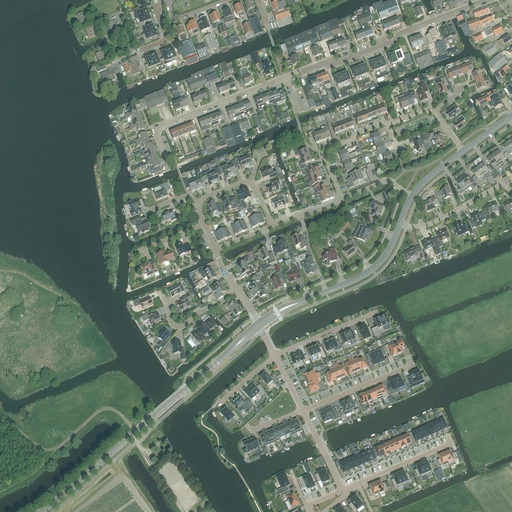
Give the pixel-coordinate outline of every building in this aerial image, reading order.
[(419,0),(415,0),(417,3),(413,4),(410,6),(411,9),(412,11),(413,10),(416,18),(423,16),(420,8),(423,7),(421,2),(420,2),(419,0)] [(452,0),(447,3),(450,9),(454,6),(455,7),(465,0),(464,0),(452,0)] [(247,11),(249,10),(251,15),(255,13),(254,9),(251,1),(244,3),(245,5),(244,6),(246,12),(247,11)] [(277,3),(270,6),(272,12),(273,11),(274,12),(275,12),(275,14),(284,11),(281,3),(278,4),(277,3)] [(384,7),(387,16),(399,11),(396,3),(384,7)] [(240,17),(244,15),(243,12),(240,5),(234,7),(237,15),(239,14),(240,17)] [(375,20),(387,16),(384,7),(372,12),(375,20)] [(487,8),(473,13),(475,19),(489,14),(488,11),(488,10),(488,9),(487,8)] [(133,11),(136,20),(148,15),(146,10),(140,12),(139,9),(133,11)] [(222,20),(224,24),(233,21),(232,16),(229,9),(226,10),(226,9),(223,10),(223,11),(224,15),(223,15),(224,19),(222,20)] [(287,10),(284,11),(275,14),(273,14),(276,22),(289,17),(287,10)] [(80,24),(88,21),(87,18),(85,19),(83,12),(77,15),(80,24)] [(224,26),(224,24),(222,20),(220,21),(217,13),(214,14),(213,13),(211,14),(211,15),(209,16),(212,24),(213,24),(211,25),(213,30),(217,29),(219,34),(222,35),(227,33),(224,26)] [(357,18),(358,22),(360,26),(362,32),(365,38),(373,35),(370,28),(369,29),(367,24),(372,22),(369,13),(357,18)] [(138,24),(139,28),(145,25),(144,23),(150,20),(150,19),(149,15),(148,16),(148,15),(136,20),(139,19),(141,23),(138,24)] [(487,16),(479,20),(467,24),(470,31),(482,27),(482,26),(483,25),(484,26),(494,21),(491,16),(488,17),(487,16)] [(201,24),(198,25),(201,32),(209,29),(208,25),(205,18),(200,20),(201,24)] [(257,18),(253,19),(249,21),(254,36),(263,33),(257,18)] [(389,21),(392,28),(400,25),(397,18),(389,21)] [(116,20),(108,24),(111,33),(118,30),(115,24),(117,23),(116,20)] [(384,31),(392,28),(389,21),(381,24),(384,31)] [(197,30),(194,22),(188,24),(189,26),(186,27),(188,33),(193,31),(194,34),(198,33),(197,30)] [(254,37),(252,32),(249,23),(242,25),(246,35),(244,36),(246,40),(254,37)] [(92,27),(85,30),(89,39),(95,36),(93,30),(95,29),(93,25),(91,25),(92,27)] [(145,25),(139,28),(141,31),(143,30),(145,34),(142,35),(142,36),(154,31),(152,26),(146,28),(145,25)] [(178,36),(180,35),(182,41),(183,43),(180,45),(185,58),(196,54),(191,41),(187,42),(186,40),(185,37),(186,36),(185,34),(182,26),(176,29),(178,36)] [(233,45),(241,42),(236,26),(227,28),(233,45)] [(442,29),(441,30),(444,40),(446,39),(446,40),(447,39),(448,41),(451,40),(451,38),(452,37),(456,35),(452,26),(449,27),(448,26),(446,27),(446,26),(444,27),(444,28),(442,28),(442,29)] [(500,26),(492,30),(491,28),(484,32),(487,37),(494,34),(495,37),(503,33),(503,32),(504,31),(504,30),(503,29),(502,29),(501,29),(500,26)] [(333,37),(330,28),(318,33),(321,41),(333,37)] [(435,38),(438,37),(435,30),(428,32),(431,40),(432,43),(436,41),(435,38)] [(156,36),(154,31),(142,36),(146,44),(152,41),(150,39),(156,36)] [(357,41),(365,38),(362,32),(354,35),(357,41)] [(210,52),(217,49),(211,34),(204,37),(210,52)] [(484,39),(481,34),(474,37),(477,43),(484,39)] [(304,49),(319,43),(315,35),(300,40),(304,49)] [(414,38),(418,47),(422,46),(422,48),(425,47),(424,45),(420,35),(414,38)] [(505,45),(511,40),(508,35),(501,40),(498,42),(500,46),(504,44),(505,45)] [(415,48),(418,47),(414,38),(408,40),(412,49),(413,49),(413,51),(416,50),(415,48)] [(335,42),(338,49),(340,48),(340,49),(346,47),(345,46),(346,45),(343,39),(335,42)] [(304,49),(300,40),(286,46),(289,55),(304,49)] [(330,52),(338,49),(335,42),(327,45),(330,52)] [(447,54),(446,54),(442,42),(428,47),(433,59),(447,54)] [(319,43),(314,45),(315,48),(311,50),(314,58),(321,55),(318,49),(321,48),(319,43)] [(491,43),(483,49),(489,57),(497,51),(491,43)] [(198,56),(208,52),(204,44),(195,47),(198,56)] [(167,50),(171,62),(176,60),(177,61),(180,60),(177,53),(175,55),(172,48),(171,49),(171,48),(167,49),(167,50)] [(171,62),(167,50),(166,51),(166,50),(162,51),(162,52),(161,52),(164,59),(161,60),(163,65),(171,62)] [(421,54),(424,62),(431,59),(428,51),(421,54)] [(99,63),(107,60),(106,57),(104,58),(102,52),(95,54),(99,63)] [(394,54),(397,62),(403,60),(406,66),(412,64),(408,54),(402,56),(400,52),(394,54)] [(255,53),(250,55),(254,66),(259,64),(255,53)] [(151,56),(151,57),(155,68),(163,65),(161,60),(158,61),(156,55),(155,55),(155,54),(151,55),(151,56)] [(391,65),(397,62),(394,54),(388,57),(391,65)] [(417,65),(424,62),(421,54),(414,57),(417,65)] [(489,63),(497,72),(508,63),(499,54),(489,63)] [(286,63),(288,67),(289,67),(293,66),(300,63),(297,55),(290,58),(290,60),(287,62),(286,62),(286,63)] [(132,63),(129,64),(131,70),(132,70),(133,75),(139,72),(138,68),(140,67),(138,60),(136,56),(130,59),(132,63)] [(155,68),(151,57),(145,59),(148,65),(145,66),(147,71),(155,68)] [(376,61),(379,69),(385,67),(382,59),(376,61)] [(373,72),(379,69),(376,61),(370,64),(373,72)] [(269,62),(260,66),(262,71),(264,71),(266,77),(270,75),(270,76),(273,75),(273,74),(271,67),(271,68),(269,62)] [(462,66),(465,73),(473,70),(470,63),(462,66)] [(224,79),(228,77),(229,75),(225,64),(220,67),(224,79)] [(505,65),(497,73),(501,76),(509,69),(505,65)] [(114,75),(115,74),(120,73),(117,66),(109,69),(109,71),(100,74),(103,82),(111,79),(111,81),(115,80),(114,75)] [(358,68),(361,76),(367,74),(364,66),(358,68)] [(465,73),(462,66),(454,69),(457,76),(465,73)] [(240,71),(240,73),(242,78),(245,85),(245,84),(246,86),(249,85),(248,83),(252,82),(252,81),(253,81),(253,80),(252,76),(251,76),(250,76),(249,76),(247,69),(244,68),(240,70),(240,71)] [(355,79),(361,76),(358,68),(352,71),(355,79)] [(213,69),(204,73),(209,85),(218,81),(213,69)] [(396,76),(402,74),(400,70),(396,72),(395,69),(391,70),(393,77),(396,76)] [(449,79),(457,76),(454,69),(446,72),(449,79)] [(475,81),(482,79),(479,71),(472,73),(475,81)] [(204,73),(191,77),(196,90),(209,85),(204,73)] [(320,75),(323,83),(329,81),(326,73),(320,75)] [(340,75),(343,83),(350,81),(346,73),(340,75)] [(323,83),(320,75),(315,78),(318,85),(323,83)] [(337,86),(343,83),(340,75),(334,78),(337,86)] [(196,90),(191,77),(186,79),(191,92),(196,90)] [(435,81),(436,85),(440,95),(447,92),(444,85),(447,84),(445,77),(435,81)] [(227,78),(225,79),(229,91),(236,88),(233,81),(228,83),(227,82),(228,81),(227,78)] [(315,78),(306,81),(308,85),(309,88),(310,90),(310,91),(313,90),(316,88),(317,91),(319,90),(318,85),(315,78)] [(229,91),(225,79),(222,80),(223,83),(224,83),(225,84),(217,87),(219,95),(229,91)] [(486,87),(482,79),(475,81),(478,89),(486,87)] [(428,92),(425,84),(418,86),(419,89),(415,90),(416,94),(417,93),(421,102),(422,102),(423,102),(424,102),(425,102),(426,101),(426,100),(427,100),(425,94),(428,92)] [(199,89),(196,90),(201,102),(208,99),(205,92),(199,94),(199,93),(200,92),(199,89)] [(335,89),(331,91),(335,101),(339,100),(335,89)] [(348,96),(347,92),(345,89),(339,91),(342,98),(348,96)] [(169,107),(167,100),(163,90),(144,97),(149,110),(165,103),(166,108),(169,107)] [(201,102),(196,90),(194,91),(195,94),(196,94),(196,95),(191,97),(194,105),(194,104),(195,105),(197,104),(197,103),(201,102)] [(272,93),(274,100),(277,99),(278,103),(284,100),(282,95),(279,96),(277,91),(272,93)] [(403,95),(408,107),(414,105),(412,101),(415,100),(412,92),(403,95)] [(269,102),(274,100),(272,93),(266,95),(269,102)] [(488,95),(477,100),(479,107),(482,106),(489,103),(491,107),(492,107),(493,106),(494,108),(496,108),(497,108),(498,108),(500,107),(500,106),(501,106),(501,105),(502,104),(498,94),(490,98),(489,99),(488,95)] [(260,98),(264,106),(264,108),(267,107),(266,103),(269,102),(266,95),(260,98)] [(402,110),(408,107),(403,95),(397,98),(394,99),(396,104),(399,103),(402,110)] [(181,99),(180,96),(177,97),(182,109),(188,107),(185,98),(181,99)] [(176,112),(182,109),(177,97),(175,98),(176,101),(172,103),(176,112)] [(261,107),(264,106),(260,98),(255,100),(257,106),(259,110),(262,109),(261,107)] [(246,111),(247,113),(250,112),(250,113),(254,112),(252,108),(251,108),(249,102),(247,103),(246,102),(243,103),(243,104),(246,111)] [(247,115),(247,113),(246,111),(243,104),(238,106),(240,113),(241,115),(244,114),(245,116),(247,115)] [(455,111),(458,109),(455,104),(450,108),(452,110),(446,114),(450,120),(458,114),(455,111)] [(232,108),(235,115),(236,118),(238,117),(237,114),(240,113),(238,106),(232,108)] [(125,115),(126,117),(138,112),(136,107),(129,109),(130,113),(125,115)] [(235,115),(232,108),(226,111),(229,117),(230,121),(233,120),(232,116),(235,115)] [(132,117),(133,121),(140,118),(138,112),(126,117),(127,119),(132,117)] [(221,113),(215,115),(218,122),(220,121),(222,124),(225,123),(223,119),(221,113)] [(217,122),(218,122),(215,115),(209,117),(212,124),(213,126),(218,124),(217,122)] [(260,122),(257,116),(252,118),(256,129),(259,128),(259,130),(260,129),(261,132),(263,132),(259,122),(260,122)] [(458,131),(465,126),(463,123),(465,121),(462,116),(456,121),(458,123),(454,126),(458,131)] [(209,117),(204,119),(208,130),(210,129),(209,125),(212,124),(209,117)] [(140,118),(133,121),(134,124),(129,126),(130,128),(142,124),(140,118)] [(208,130),(204,119),(198,121),(201,128),(202,132),(208,130)] [(142,124),(130,128),(131,131),(136,129),(137,132),(144,129),(142,124)] [(187,126),(190,133),(191,133),(191,134),(193,134),(192,132),(195,131),(192,124),(187,126)] [(234,139),(242,136),(238,124),(230,127),(234,139)] [(184,135),(190,133),(187,126),(181,128),(184,135)] [(318,133),(322,141),(328,139),(325,132),(328,131),(326,126),(321,128),(322,131),(318,133)] [(226,142),(234,139),(229,127),(221,130),(226,142)] [(178,137),(184,135),(181,128),(176,130),(178,137)] [(179,140),(178,137),(176,130),(170,132),(173,140),(176,139),(177,141),(179,140)] [(373,141),(380,138),(379,134),(380,134),(378,130),(370,133),(373,141)] [(316,143),(322,141),(318,133),(315,134),(313,131),(308,133),(310,138),(313,137),(316,143)] [(362,140),(369,138),(366,132),(360,134),(362,140)] [(438,146),(440,146),(440,145),(441,145),(441,144),(441,143),(440,142),(443,141),(439,132),(434,134),(433,132),(427,134),(429,139),(433,138),(435,144),(436,144),(436,145),(437,145),(437,146),(438,146)] [(136,143),(148,139),(146,133),(139,136),(140,139),(135,141),(136,143)] [(206,150),(214,147),(210,138),(202,141),(206,150)] [(382,143),(380,138),(373,141),(374,146),(382,143)] [(139,145),(141,148),(150,144),(148,139),(136,143),(137,146),(139,145)] [(423,145),(421,140),(420,141),(419,140),(416,142),(415,139),(409,141),(411,144),(414,143),(416,147),(415,149),(417,151),(418,151),(420,153),(422,150),(423,149),(421,145),(423,145)] [(384,148),(382,143),(374,146),(376,151),(384,148)] [(511,157),(510,155),(511,153),(511,147),(508,143),(506,144),(502,147),(507,153),(505,154),(510,162),(511,160),(511,157)] [(152,144),(150,144),(141,148),(143,147),(145,151),(142,152),(142,154),(154,149),(152,144)] [(384,148),(376,151),(378,156),(381,155),(386,153),(384,148)] [(154,149),(142,154),(143,156),(148,155),(150,158),(156,155),(154,149)] [(301,159),(309,155),(306,149),(300,152),(299,149),(294,151),(296,156),(299,155),(301,159)] [(338,153),(340,158),(348,155),(346,150),(338,153)] [(492,154),(500,165),(503,163),(502,161),(505,159),(499,151),(494,155),(493,154),(492,154)] [(246,158),(243,159),(247,168),(249,167),(252,166),(250,160),(253,158),(251,152),(246,154),(246,158)] [(389,152),(386,153),(381,155),(383,160),(391,157),(389,152)] [(497,167),(500,165),(492,154),(491,155),(492,156),(487,159),(491,164),(489,166),(497,178),(500,176),(495,169),(493,167),(496,165),(497,167)] [(146,163),(147,165),(159,161),(156,155),(150,158),(151,161),(146,163)] [(311,161),(309,155),(301,159),(302,162),(299,164),(301,170),(307,168),(305,164),(311,161)] [(350,160),(348,155),(340,158),(342,163),(350,160)] [(247,168),(243,159),(241,160),(239,157),(234,159),(235,161),(237,165),(240,164),(242,170),(245,169),(245,168),(247,168)] [(391,157),(383,160),(385,165),(393,162),(391,157)] [(352,165),(350,160),(342,163),(344,168),(352,165)] [(161,166),(159,161),(147,165),(148,168),(153,166),(154,169),(161,166)] [(230,166),(228,168),(231,176),(233,175),(233,176),(237,175),(234,169),(237,167),(237,165),(235,161),(230,163),(230,166)] [(483,164),(478,168),(484,176),(487,173),(490,178),(492,176),(494,180),(497,178),(489,166),(486,168),(483,164)] [(352,165),(344,168),(346,173),(349,172),(350,173),(353,172),(352,170),(354,170),(352,165)] [(218,168),(220,174),(224,173),(226,179),(229,178),(229,177),(231,176),(228,168),(225,169),(222,166),(218,168)] [(309,177),(319,173),(317,168),(312,170),(311,167),(306,169),(306,171),(305,171),(305,172),(305,173),(306,174),(307,174),(309,177)] [(217,175),(220,174),(218,168),(213,170),(214,173),(211,175),(215,183),(216,182),(217,183),(220,182),(217,175)] [(261,172),(263,178),(269,176),(271,179),(278,176),(275,170),(272,172),(270,168),(264,170),(263,170),(263,169),(262,170),(261,170),(262,171),(261,172)] [(484,176),(478,168),(472,172),(476,176),(473,178),(479,186),(483,182),(480,178),(484,176)] [(193,180),(197,188),(199,187),(200,188),(203,187),(201,183),(204,182),(204,183),(199,169),(196,170),(197,178),(193,180)] [(210,171),(201,175),(204,181),(207,180),(210,186),(213,185),(213,184),(215,183),(211,175),(210,171)] [(354,173),(358,182),(363,180),(360,171),(354,173)] [(321,178),(319,173),(309,177),(307,178),(309,181),(310,182),(311,182),(312,185),(320,182),(319,179),(321,178)] [(353,184),(358,182),(354,173),(349,175),(350,178),(346,180),(348,183),(346,184),(348,189),(350,188),(354,187),(353,184)] [(460,178),(467,187),(469,186),(471,187),(472,189),(474,188),(477,186),(472,179),(469,181),(465,175),(460,178)] [(465,189),(467,187),(460,178),(456,181),(460,187),(457,189),(461,194),(466,191),(465,189)] [(193,180),(189,182),(187,179),(183,181),(187,189),(189,188),(191,192),(194,190),(194,189),(197,188),(193,180)] [(280,185),(278,179),(271,183),(272,185),(266,188),(269,193),(273,192),(273,193),(279,191),(277,186),(280,185)] [(161,190),(154,193),(157,200),(167,196),(166,192),(170,190),(167,183),(159,186),(161,190)] [(318,194),(326,191),(324,186),(322,187),(321,184),(313,187),(314,190),(316,189),(318,194)] [(449,195),(451,193),(448,185),(443,188),(444,190),(441,191),(444,200),(450,197),(449,195)] [(244,190),(245,190),(237,194),(240,201),(243,199),(244,201),(251,198),(252,200),(255,199),(253,193),(250,195),(247,188),(244,190)] [(328,196),(326,191),(318,194),(320,199),(318,200),(319,203),(327,200),(326,197),(328,196)] [(272,202),(275,209),(285,205),(285,206),(282,198),(286,196),(285,193),(278,196),(279,199),(272,202)] [(435,206),(438,204),(435,196),(429,199),(430,201),(424,203),(427,212),(436,208),(435,206)] [(229,210),(228,208),(232,207),(233,209),(238,207),(234,198),(229,200),(228,200),(227,197),(225,198),(225,197),(224,197),(224,198),(221,200),(224,208),(224,210),(225,211),(226,212),(228,211),(229,210)] [(141,213),(140,209),(138,209),(138,207),(141,206),(138,200),(132,203),(132,201),(128,203),(129,204),(128,204),(131,210),(132,212),(130,213),(132,217),(141,213)] [(211,203),(207,205),(209,209),(208,210),(208,211),(209,214),(210,214),(211,214),(213,218),(217,216),(217,215),(222,213),(219,206),(217,207),(214,201),(211,203)] [(501,208),(499,209),(496,202),(486,207),(489,215),(500,211),(501,214),(504,213),(501,208)] [(375,210),(373,215),(377,217),(379,212),(381,213),(383,206),(376,203),(375,204),(372,203),(371,208),(373,209),(373,210),(375,210)] [(172,221),(178,218),(176,213),(173,214),(172,212),(162,216),(164,221),(170,218),(172,221)] [(472,220),(469,222),(473,229),(476,228),(474,225),(482,221),(483,221),(486,220),(483,213),(479,214),(478,212),(470,216),(472,220)] [(261,213),(255,216),(258,225),(265,222),(261,213)] [(258,225),(255,216),(248,219),(252,228),(258,225)] [(150,229),(147,222),(143,224),(141,224),(139,218),(130,222),(132,226),(133,226),(133,227),(135,227),(136,227),(136,228),(136,229),(136,230),(137,231),(138,232),(138,233),(142,232),(143,234),(148,232),(147,230),(150,229)] [(244,220),(238,223),(241,232),(248,230),(244,220)] [(340,227),(344,232),(350,225),(346,221),(340,227)] [(466,233),(469,232),(465,225),(463,226),(461,222),(452,226),(456,234),(464,230),(466,233)] [(241,232),(238,223),(231,226),(235,235),(241,232)] [(357,231),(354,238),(365,242),(366,242),(368,236),(369,236),(371,233),(370,232),(370,231),(364,229),(366,226),(359,224),(356,230),(357,231)] [(227,227),(220,230),(224,239),(231,237),(227,227)] [(438,239),(436,240),(439,248),(443,246),(441,242),(450,238),(446,229),(436,234),(438,239)] [(224,239),(220,230),(214,232),(217,242),(224,239)] [(291,238),(295,247),(300,245),(302,249),(307,247),(303,238),(300,240),(298,235),(291,238)] [(431,238),(421,243),(425,251),(432,248),(436,256),(441,253),(435,239),(432,240),(431,238)] [(280,254),(288,250),(284,240),(277,243),(277,246),(273,248),(276,255),(280,253),(280,254)] [(354,249),(357,247),(351,240),(347,243),(350,246),(343,251),(348,257),(356,251),(354,249)] [(175,247),(179,256),(186,253),(191,251),(188,244),(183,246),(182,244),(175,247)] [(266,248),(259,251),(263,261),(266,259),(269,265),(276,262),(272,253),(269,255),(266,248)] [(421,260),(425,258),(421,251),(417,253),(415,248),(404,253),(408,261),(418,256),(418,255),(419,255),(421,260)] [(326,260),(327,262),(326,262),(326,263),(326,264),(326,265),(326,266),(327,266),(328,266),(328,267),(329,266),(330,266),(330,265),(331,265),(331,264),(331,263),(330,263),(336,261),(334,256),(337,255),(334,249),(324,253),(326,256),(323,257),(324,261),(326,260)] [(171,251),(165,254),(164,251),(156,255),(161,265),(168,262),(168,261),(174,258),(171,251)] [(239,270),(248,266),(246,263),(249,262),(248,260),(249,259),(248,257),(240,260),(241,263),(236,265),(239,270)] [(314,265),(311,258),(305,260),(307,265),(303,267),(307,276),(309,275),(310,276),(311,275),(312,274),(314,273),(311,266),(314,265)] [(142,266),(139,267),(143,275),(147,274),(148,276),(158,272),(156,266),(151,268),(149,264),(144,266),(142,266)] [(248,266),(239,270),(241,275),(246,273),(248,275),(254,272),(253,270),(252,270),(251,268),(249,269),(248,266)] [(203,279),(206,277),(214,272),(211,267),(207,270),(205,267),(198,272),(200,275),(203,279)] [(301,278),(296,268),(292,270),(293,270),(288,273),(288,272),(287,272),(287,271),(285,272),(284,274),(285,276),(285,278),(287,277),(290,283),(294,281),(301,278)] [(214,272),(206,277),(208,280),(205,281),(208,286),(214,282),(212,279),(217,277),(214,272)] [(284,280),(280,272),(274,275),(275,277),(271,279),(275,290),(277,290),(279,290),(279,289),(282,288),(280,282),(284,280)] [(250,292),(262,286),(258,277),(252,279),(254,283),(248,286),(249,289),(250,292)] [(223,287),(220,282),(210,289),(213,293),(215,292),(223,287)] [(184,291),(181,292),(177,286),(168,291),(172,298),(178,294),(180,297),(186,294),(184,291)] [(262,286),(250,292),(252,295),(253,297),(259,294),(261,298),(266,295),(262,286)] [(215,292),(217,295),(215,296),(217,300),(222,297),(221,295),(226,292),(223,287),(215,292)] [(181,312),(190,306),(188,302),(191,300),(189,295),(182,299),(179,300),(181,303),(177,305),(181,312)] [(142,309),(152,305),(149,298),(141,302),(140,299),(132,302),(135,308),(140,306),(142,309)] [(229,309),(231,312),(239,307),(235,301),(230,304),(229,302),(224,306),(226,309),(229,309)] [(239,307),(231,312),(233,316),(231,318),(233,321),(239,318),(237,315),(242,313),(239,307)] [(151,324),(160,320),(157,313),(150,317),(148,314),(141,317),(144,322),(149,320),(151,324)] [(371,330),(375,337),(378,335),(377,334),(384,331),(383,327),(389,324),(389,323),(390,323),(388,319),(387,319),(386,316),(385,316),(375,320),(374,320),(375,321),(378,328),(376,329),(375,328),(371,330)] [(205,337),(204,336),(215,326),(210,320),(205,324),(206,324),(205,325),(203,322),(196,328),(197,330),(192,335),(198,341),(199,342),(202,342),(204,340),(205,337)] [(372,334),(370,328),(367,329),(366,327),(363,328),(363,327),(359,329),(364,341),(370,338),(369,335),(372,334)] [(163,349),(167,343),(165,341),(169,334),(163,330),(157,338),(161,341),(158,346),(163,349)] [(352,332),(351,331),(351,332),(347,333),(345,334),(344,334),(341,336),(340,336),(340,337),(344,344),(354,340),(356,343),(359,342),(357,336),(354,337),(352,332)] [(323,343),(327,351),(338,347),(339,350),(342,348),(339,342),(336,343),(334,338),(323,343)] [(401,340),(392,343),(397,355),(403,352),(401,349),(404,348),(401,340)] [(173,354),(181,353),(182,360),(186,360),(184,348),(180,349),(179,342),(172,343),(172,345),(173,352),(173,354)] [(161,352),(163,354),(171,345),(168,343),(161,352)] [(392,343),(384,347),(387,352),(389,351),(392,357),(397,355),(392,343)] [(308,350),(307,350),(308,350),(311,357),(320,353),(322,359),(326,357),(322,347),(318,349),(317,346),(314,347),(313,347),(311,348),(308,350)] [(378,363),(379,364),(384,361),(382,356),(385,355),(382,349),(374,352),(375,354),(378,363)] [(301,352),(290,357),(293,364),(303,360),(304,363),(309,361),(306,356),(303,357),(301,352)] [(366,355),(369,361),(371,360),(374,366),(379,364),(378,363),(375,354),(374,352),(366,355)] [(352,357),(350,358),(356,372),(362,369),(359,361),(358,359),(354,361),(352,357)] [(356,372),(350,358),(347,359),(349,363),(345,364),(349,375),(356,372)] [(367,367),(364,359),(359,361),(362,369),(367,367)] [(337,363),(335,364),(341,379),(347,376),(343,365),(338,367),(337,363)] [(330,371),(331,373),(334,381),(341,379),(335,364),(332,365),(334,369),(330,371)] [(303,375),(305,381),(320,375),(319,374),(315,375),(313,370),(303,375)] [(418,371),(413,373),(413,374),(410,376),(411,378),(412,380),(408,382),(411,388),(415,387),(414,384),(419,382),(420,385),(424,383),(423,380),(422,380),(418,371)] [(329,383),(334,381),(331,373),(325,375),(329,383)] [(260,378),(268,387),(273,383),(274,384),(277,381),(273,376),(269,379),(265,374),(260,378)] [(320,375),(305,381),(308,387),(318,383),(317,380),(321,378),(320,375)] [(399,390),(399,392),(407,388),(405,382),(402,384),(400,378),(394,380),(395,381),(399,390)] [(395,381),(394,380),(389,382),(392,388),(389,389),(391,395),(399,392),(399,390),(395,381)] [(319,383),(318,383),(308,387),(310,393),(319,389),(317,384),(319,383)] [(259,396),(265,391),(259,385),(256,388),(253,384),(244,392),(251,400),(257,394),(259,396)] [(384,386),(378,388),(383,399),(388,397),(384,386)] [(383,399),(378,388),(373,390),(378,401),(383,399)] [(378,401),(373,390),(368,392),(372,401),(373,403),(378,401)] [(372,401),(368,392),(363,394),(367,403),(372,401)] [(367,403),(363,394),(358,396),(361,402),(359,403),(360,405),(362,404),(362,405),(367,403)] [(246,403),(240,396),(231,404),(237,410),(242,405),(243,407),(245,405),(250,410),(253,407),(249,402),(246,404),(245,403),(246,403)] [(346,402),(350,413),(359,410),(356,404),(353,405),(351,399),(346,402)] [(350,413),(346,402),(340,404),(342,410),(340,411),(342,417),(350,413)] [(223,411),(220,414),(228,422),(233,418),(235,420),(238,417),(233,411),(230,413),(226,409),(225,408),(222,411),(223,411)] [(331,408),(320,413),(324,422),(333,419),(334,421),(340,419),(335,408),(335,409),(333,410),(332,410),(331,408)] [(442,431),(441,431),(442,434),(443,433),(444,433),(443,430),(447,428),(443,418),(437,420),(442,431)] [(291,423),(296,434),(301,431),(297,421),(293,422),(292,419),(290,420),(291,423)] [(437,420),(432,422),(437,433),(436,433),(437,436),(439,435),(438,433),(441,431),(442,431),(437,420)] [(281,427),(285,436),(290,434),(285,422),(283,423),(284,426),(281,427)] [(290,434),(290,436),(296,434),(291,423),(288,424),(287,422),(285,422),(290,434)] [(431,435),(431,436),(432,438),(434,437),(433,435),(436,433),(437,433),(432,422),(427,425),(431,435)] [(426,438),(427,440),(429,440),(427,437),(431,436),(431,435),(427,425),(421,427),(422,429),(426,438)] [(275,427),(279,438),(280,438),(284,436),(285,436),(281,427),(281,428),(278,429),(276,426),(275,427)] [(271,432),(275,442),(280,440),(280,438),(279,438),(275,427),(273,428),(274,430),(271,432)] [(420,440),(421,440),(417,431),(418,431),(417,429),(411,432),(412,433),(416,442),(415,442),(416,445),(417,445),(418,444),(417,441),(420,440)] [(421,440),(420,440),(422,443),(423,442),(422,439),(426,438),(422,429),(418,431),(417,431),(421,440)] [(264,431),(270,444),(275,442),(271,432),(270,432),(267,433),(266,430),(264,431)] [(260,436),(264,447),(270,444),(264,431),(262,432),(264,435),(260,436)] [(406,446),(410,445),(411,447),(412,447),(413,447),(411,444),(407,433),(401,436),(406,446)] [(396,440),(397,440),(400,449),(401,448),(404,447),(406,450),(406,449),(407,449),(406,446),(401,436),(396,438),(396,440)] [(243,443),(247,453),(259,448),(259,447),(261,446),(264,453),(261,454),(260,454),(260,455),(265,453),(259,441),(257,442),(255,438),(243,443)] [(397,440),(396,440),(391,442),(395,451),(396,451),(399,449),(400,452),(401,451),(402,451),(401,448),(400,449),(397,440)] [(390,453),(391,453),(394,451),(395,454),(396,454),(397,453),(396,451),(395,451),(391,442),(386,444),(390,453)] [(381,447),(385,455),(389,454),(390,456),(391,456),(392,456),(391,453),(390,453),(386,444),(381,447)] [(381,447),(381,445),(375,447),(379,458),(384,456),(385,459),(386,458),(387,458),(385,455),(381,447)] [(369,462),(370,462),(373,460),(375,463),(376,462),(375,459),(375,460),(370,449),(365,451),(369,462)] [(365,451),(360,454),(364,464),(365,464),(368,463),(369,465),(370,465),(371,464),(370,462),(369,462),(365,451)] [(444,454),(449,464),(448,464),(449,466),(455,463),(454,460),(457,459),(455,453),(451,454),(450,452),(444,454)] [(360,454),(355,456),(359,466),(360,466),(363,465),(364,467),(365,467),(366,467),(365,464),(364,464),(360,454)] [(443,466),(448,464),(449,464),(444,454),(439,456),(440,459),(437,460),(440,466),(443,465),(443,466)] [(354,469),(354,468),(358,467),(359,470),(361,469),(360,466),(359,466),(355,456),(349,458),(354,469)] [(349,471),(353,469),(354,472),(356,471),(354,468),(354,469),(349,458),(344,460),(349,471)] [(350,473),(349,471),(344,460),(339,463),(343,473),(347,471),(349,474),(350,473)] [(421,464),(426,476),(432,473),(431,471),(434,470),(431,463),(428,464),(427,462),(421,464)] [(416,466),(417,469),(414,470),(416,476),(419,475),(421,478),(426,476),(421,464),(416,466)] [(324,482),(329,480),(325,470),(318,473),(318,474),(315,475),(317,482),(321,480),(322,483),(324,482)] [(402,484),(407,481),(408,482),(411,481),(408,473),(405,474),(404,472),(398,474),(402,484)] [(402,484),(398,474),(392,476),(394,479),(391,480),(394,488),(397,487),(397,488),(403,485),(402,484)] [(277,491),(279,496),(289,491),(287,487),(289,485),(286,480),(287,479),(285,475),(277,478),(282,489),(277,491)] [(310,489),(314,487),(310,477),(303,479),(303,480),(300,482),(303,488),(306,487),(307,489),(309,488),(310,489)] [(375,484),(379,494),(385,491),(384,490),(387,489),(384,483),(381,484),(380,482),(375,484)] [(375,484),(369,486),(370,489),(367,490),(371,497),(379,494),(375,484)] [(291,496),(289,493),(282,496),(284,500),(287,498),(291,507),(299,504),(297,500),(296,500),(293,494),(291,496)] [(350,501),(351,503),(348,505),(353,511),(356,510),(362,506),(360,502),(361,502),(358,498),(357,499),(355,496),(351,499),(352,500),(350,501)]
